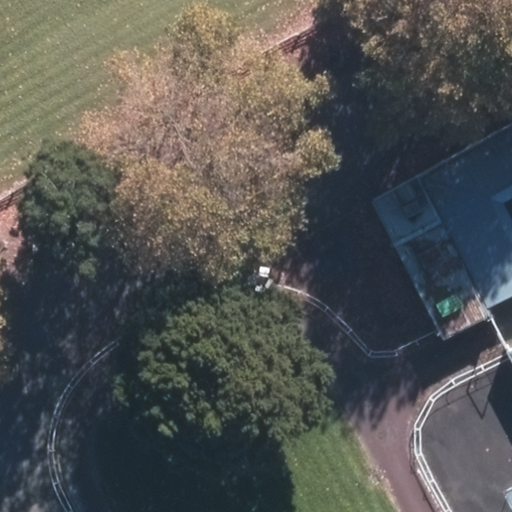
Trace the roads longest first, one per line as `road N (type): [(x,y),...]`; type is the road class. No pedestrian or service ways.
road 1 (unknown): [(369,398),(337,342),(298,325),(244,320),(198,327),(120,368),(89,394),(69,428),(74,468),(97,511)]
road 2 (unknown): [(511,319),(369,398)]
road 3 (unknown): [(424,511),(369,398)]
